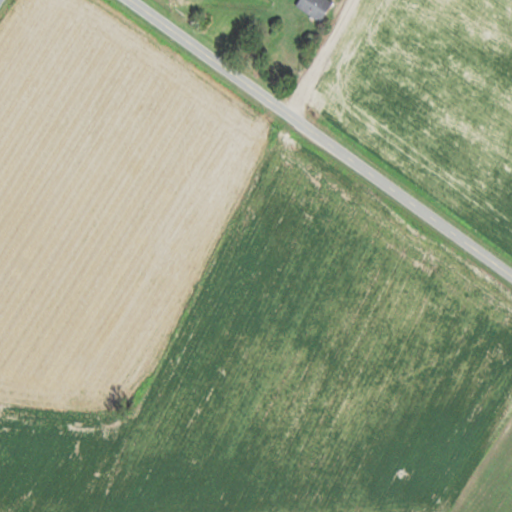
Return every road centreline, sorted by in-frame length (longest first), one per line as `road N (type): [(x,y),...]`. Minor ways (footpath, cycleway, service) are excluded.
road 1 (residential): [(511,272),(136,0)]
road 2 (residential): [(287,110),(351,0)]
